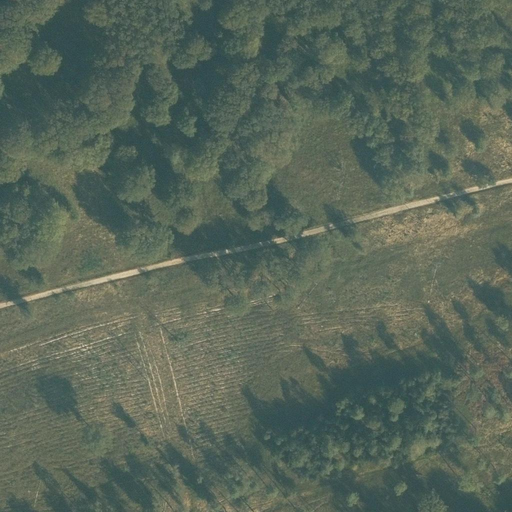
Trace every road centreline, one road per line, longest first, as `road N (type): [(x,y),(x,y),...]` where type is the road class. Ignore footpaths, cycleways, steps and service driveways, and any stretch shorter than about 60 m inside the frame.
road 1 (track): [(511,185),(0,311)]
road 2 (unknown): [(511,179),(0,304)]
